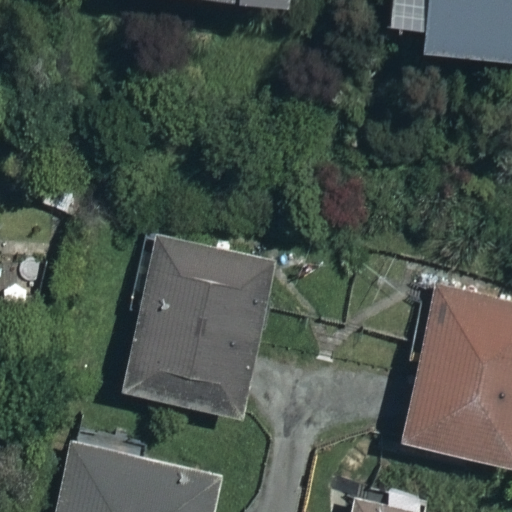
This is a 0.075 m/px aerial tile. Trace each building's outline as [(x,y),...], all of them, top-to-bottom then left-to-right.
[(390,26),(511,47),(511,0),(374,0),(394,3),(390,26)] [(261,245),(152,216),(110,371),(219,400),(261,245)] [(511,421),(511,296),(431,273),(387,419),(502,454),(511,421)] [(192,511),(203,466),(60,431),(40,511),(192,511)] [(464,511),(347,484),(340,511),(464,511)]
